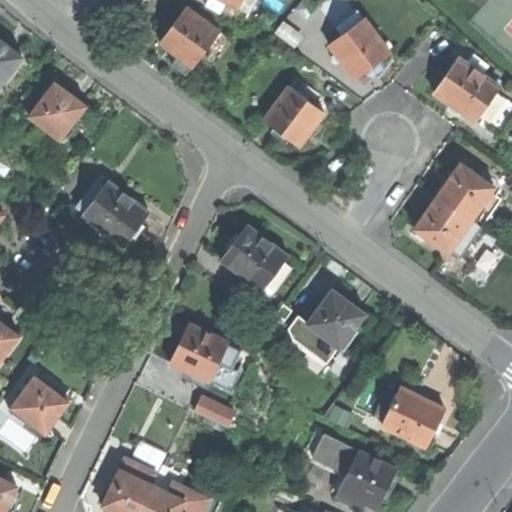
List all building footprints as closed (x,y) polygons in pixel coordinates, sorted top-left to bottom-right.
[(242,0),(239,7),(248,13),(255,0),(242,0)] [(328,0),(320,7),(336,27),(341,23),(355,12),(346,0),(328,0)] [(194,67),(207,49),(220,32),(186,7),(175,22),(160,42),(167,48),(176,54),(194,67)] [(341,23),(348,31),(365,18),(358,10),(355,12),(341,23)] [(365,18),(348,31),(342,35),(330,45),(355,78),(370,66),(390,52),(365,18)] [(336,27),(342,35),(348,31),(341,23),(336,27)] [(229,38),(220,32),(207,49),(216,56),(229,38)] [(0,86),(22,56),(7,44),(0,39),(0,86)] [(476,121),(479,116),(497,91),(500,86),(459,57),(446,76),(435,92),(450,103),(455,106),(476,121)] [(297,77),(290,87),(307,100),(314,91),(297,77)] [(60,137),(74,118),(85,104),(72,94),(57,83),(46,98),(44,97),(30,115),(60,137)] [(324,113),(307,100),(290,87),(265,120),(268,122),(279,131),(299,146),(307,136),(308,134),(324,113)] [(511,102),(497,91),(479,116),(502,132),(511,117),(511,102)] [(74,118),(60,137),(65,141),(79,122),(74,118)] [(438,196),(472,219),(495,187),(461,163),(449,180),(438,196)] [(104,231),(123,245),(149,211),(109,182),(106,186),(97,180),(77,206),(86,213),(84,216),(104,231)] [(482,227),(472,219),(438,196),(427,211),(415,228),(449,252),(450,250),(460,257),(482,227)] [(244,231),(222,260),(242,274),(262,290),(266,285),(275,291),(293,267),(284,261),(288,256),(248,226),(244,231)] [(322,305),(308,323),(339,346),(344,350),(358,331),(353,327),(364,313),(347,300),(336,291),(324,307),(322,305)] [(284,304),(276,314),(285,320),(293,310),(284,304)] [(327,363),(339,346),(308,323),(298,315),(288,327),(293,338),(327,363)] [(0,361),(19,336),(8,328),(0,321),(0,361)] [(218,362),(228,342),(228,341),(191,324),(182,342),(172,363),(209,381),(218,362)] [(242,349),(228,342),(218,362),(232,369),(239,353),(242,349)] [(35,376),(9,410),(29,425),(32,420),(47,431),(58,417),(69,401),(68,400),(61,395),(35,376)] [(375,414),(386,419),(401,387),(391,383),(375,414)] [(401,387),(386,419),(383,425),(427,446),(445,408),(419,396),(401,387)] [(202,396),(194,411),(198,413),(227,427),(235,412),(202,396)] [(346,427),(354,413),(335,404),(325,417),(346,427)] [(314,457),(330,466),(342,443),(324,433),(314,457)] [(358,498),(378,507),(388,485),(397,469),(342,443),(330,466),(348,474),(337,495),(354,505),(358,498)] [(127,472),(153,484),(158,473),(133,461),(127,472)] [(139,511),(153,484),(127,472),(121,469),(111,489),(113,490),(106,506),(118,511),(139,511)] [(0,511),(13,511),(15,509),(22,495),(15,491),(18,486),(4,479),(7,474),(0,471),(0,511)] [(206,511),(213,500),(186,487),(172,480),(167,491),(186,500),(179,511),(206,511)] [(179,511),(186,500),(167,491),(153,484),(139,511),(179,511)]
